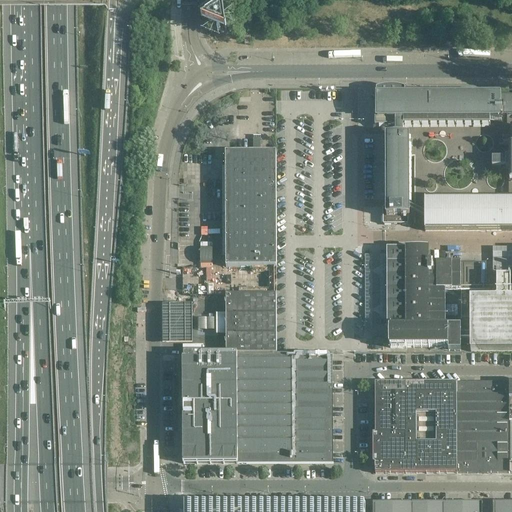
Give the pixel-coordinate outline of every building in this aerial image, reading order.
[(403,134),(403,127),(490,127),(490,122),(499,122),(501,122),(501,120),(501,116),(503,116),(503,115),(511,115),(511,99),(500,99),(500,97),(429,98),(429,97),(429,96),(428,96),(423,96),(422,96),(421,96),(421,97),(421,98),(421,99),(420,99),(420,101),(415,101),(415,99),(412,99),(410,99),(409,99),(409,101),(405,101),(405,91),(398,89),(391,88),(384,89),(377,91),(376,91),(376,99),(376,115),(375,115),(375,127),(396,127),(396,132),(396,138),(386,138),(386,147),(386,203),(386,208),(384,208),(383,208),(383,209),(383,223),(383,224),(383,225),(384,225),(407,225),(408,225),(408,224),(408,218),(409,218),(410,218),(410,209),(409,204),(409,147),(412,147),(412,139),(409,139),(409,138),(403,138),(403,134)] [(511,128),(510,129),(510,133),(511,133),(511,140),(503,140),(499,140),(499,145),(503,145),(503,146),(511,146),(511,147),(510,147),(510,160),(507,160),(492,160),(492,161),(486,161),(486,168),(492,168),(492,169),(507,169),(510,169),(510,180),(511,179),(511,128)] [(276,268),(276,153),(260,154),(256,154),(253,154),(226,154),(226,258),(226,267),(226,268),(276,268)] [(425,232),(511,231),(511,201),(425,202),(426,212),(425,217),(425,232)] [(426,212),(409,204),(410,209),(425,217),(426,212)] [(445,330),(445,291),(486,291),(486,274),(486,264),(428,264),(428,250),(397,250),(397,245),(384,245),(384,250),(388,250),(388,255),(388,263),(388,291),(388,303),(388,330),(390,330),(390,333),(390,349),(410,349),(445,348),(446,348),(448,348),(448,352),(449,352),(461,352),(461,341),(470,341),(470,350),(470,352),(471,352),(471,353),(484,352),(511,352),(511,299),(471,299),(471,300),(470,300),(470,336),(461,336),(461,328),(448,328),(448,330),(445,330)] [(511,273),(511,247),(494,247),(493,273),(511,273)] [(511,282),(511,279),(497,279),(497,293),(511,292),(511,282)] [(276,353),(276,296),(226,296),(226,304),(226,314),(216,314),(216,333),(216,335),(226,335),(226,346),(226,355),(238,355),(276,355),(276,353)] [(193,348),(194,307),(185,307),(177,307),(166,307),(163,307),(163,345),(166,345),(174,345),(176,345),(176,348),(193,348)] [(333,461),(333,363),(333,354),(286,355),(276,355),(238,355),(238,465),(282,464),(333,464),(333,461)] [(238,465),(238,355),(226,355),(198,355),(184,355),(184,358),(184,361),(183,361),(183,365),(183,369),(183,404),(183,465),(211,465),(238,465)] [(457,474),(457,384),(375,384),(375,435),(373,435),(373,464),(376,464),(376,474),(457,474)] [(509,474),(509,384),(457,384),(457,474),(509,474)]
